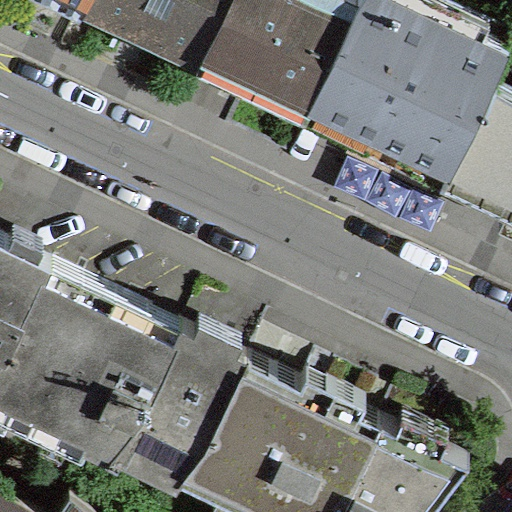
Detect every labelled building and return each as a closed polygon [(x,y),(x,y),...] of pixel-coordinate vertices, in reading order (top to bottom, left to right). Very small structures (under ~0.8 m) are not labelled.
[(197,55),(222,0),(81,0),(112,15),(115,15),(117,14),(119,13),(119,10),(131,16),(163,31),(162,35),(162,37),(162,38),(197,55)] [(222,0),(197,55),(221,66),(303,105),(353,0),(222,0)] [(442,171),(489,71),(511,22),(511,0),(353,0),(303,105),(345,124),(442,171)] [(511,86),(489,71),(442,171),(498,197),(511,203),(511,86)] [(0,348),(9,335),(49,250),(0,226),(0,348)] [(9,335),(0,348),(0,403),(82,442),(85,435),(104,444),(181,313),(112,280),(49,250),(9,335)] [(175,471),(179,465),(248,344),(209,326),(181,313),(104,444),(113,448),(115,443),(175,471)] [(279,511),(319,511),(380,406),(360,397),(365,386),(306,358),(300,369),(290,364),(248,344),(179,465),(279,511)] [(467,448),(380,406),(319,511),(425,511),(420,508),(426,502),(467,448)] [(0,511),(34,511),(41,504),(0,478),(0,511)] [(53,511),(41,504),(34,511),(102,511),(70,486),(53,511)]
